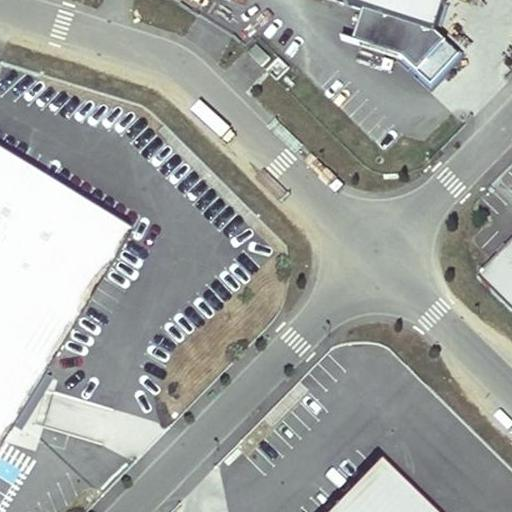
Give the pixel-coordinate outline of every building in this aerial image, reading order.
[(434,36),(446,0),(338,0),(337,5),(361,13),(351,45),(402,61),(429,87),(457,57),(434,36)] [(249,54),(262,67),(270,60),(256,47),(249,54)] [(0,444),(126,239),(0,161),(0,444)] [(511,316),(511,243),(476,281),(502,307),(511,316)] [(418,511),(374,469),(331,511),(418,511)]
